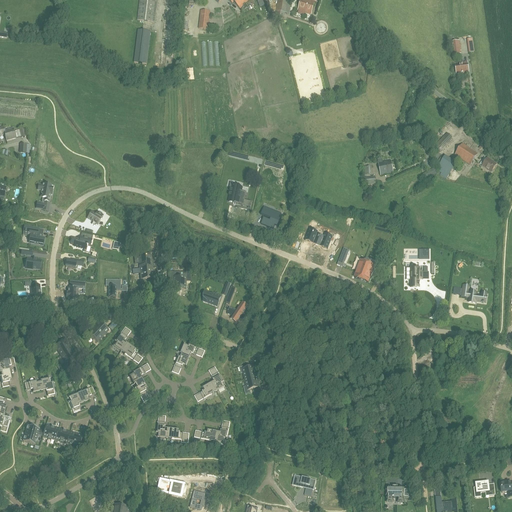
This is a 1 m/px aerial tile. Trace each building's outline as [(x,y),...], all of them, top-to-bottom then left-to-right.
[(156,0),(139,0),(137,20),(154,22),(156,0)] [(232,4),(234,2),(240,9),(249,0),(228,0),(229,0),(232,4)] [(277,0),(276,12),(275,16),(284,18),(285,13),(287,13),(289,14),(290,7),(291,3),(289,2),(279,0),(277,0)] [(307,0),(301,0),(298,11),(299,11),(298,14),(304,16),(305,13),(311,15),(315,2),(307,0)] [(201,11),(199,29),(208,30),(210,12),(201,11)] [(146,64),(151,32),(138,30),(134,63),(146,64)] [(460,54),(458,41),(451,42),(452,55),(460,54)] [(468,72),(467,62),(462,63),(462,65),(455,66),(456,70),(455,70),(455,72),(456,72),(456,74),(468,72)] [(24,129),(14,131),(13,129),(5,131),(4,127),(0,128),(0,135),(5,135),(6,141),(16,139),(21,137),(21,138),(26,137),(24,129)] [(452,138),(447,133),(434,146),(439,151),(452,138)] [(20,144),(20,153),(26,153),(29,154),(30,145),(27,145),(20,144)] [(453,158),(458,161),(460,158),(470,165),(478,154),(462,144),(453,158)] [(504,160),(509,162),(511,158),(506,157),(500,154),(499,157),(504,160)] [(452,169),(454,165),(456,163),(445,156),(438,166),(439,167),(437,171),(441,173),(440,175),(446,179),(452,169)] [(487,158),(482,166),(491,173),(497,164),(487,158)] [(378,163),(381,176),(393,174),(391,161),(383,162),(378,163)] [(185,181),(184,187),(189,188),(189,187),(194,188),(195,183),(196,184),(197,179),(196,179),(197,174),(202,175),(203,170),(191,168),(190,173),(189,173),(188,174),(190,174),(188,182),(185,181)] [(425,180),(428,179),(438,173),(435,168),(423,175),(425,180)] [(364,178),(365,182),(365,185),(376,184),(375,177),(364,178)] [(40,203),(39,209),(43,210),(42,211),(48,212),(49,208),(43,207),(44,204),(45,204),(45,203),(45,201),(49,202),(50,197),(49,197),(49,196),(50,196),(50,195),(52,195),(53,189),(49,189),(50,185),(45,184),(45,185),(43,184),(42,186),(42,191),(41,193),(43,193),(41,203),(40,203)] [(230,196),(228,202),(233,203),(233,204),(234,203),(236,203),(235,205),(236,205),(236,202),(244,204),(244,200),(246,193),(241,192),(242,188),(237,187),(237,188),(234,188),(234,187),(233,187),(232,187),(231,188),(231,190),(230,190),(230,192),(231,192),(230,194),(229,194),(230,194),(229,196),(230,196)] [(264,207),(261,215),(270,219),(270,221),(269,220),(267,226),(261,224),(273,229),(275,225),(277,226),(280,219),(279,219),(281,214),(281,213),(281,214),(270,209),(268,213),(266,212),(263,211),(264,207)] [(97,224),(101,218),(103,215),(97,211),(95,215),(91,212),(87,218),(92,222),(91,224),(94,226),(95,223),(97,224)] [(30,233),(29,237),(28,242),(29,242),(29,243),(43,246),(44,238),(43,238),(39,237),(40,235),(38,234),(39,229),(24,226),(24,231),(28,231),(28,233),(30,233)] [(310,229),(305,241),(306,241),(310,242),(310,241),(323,246),(323,247),(327,249),(327,250),(333,236),(332,236),(332,237),(329,235),(329,236),(325,234),(324,236),(324,235),(324,236),(323,240),(316,237),(317,234),(317,232),(311,230),(310,229)] [(70,242),(69,244),(73,245),(73,247),(83,249),(84,250),(85,245),(89,246),(91,239),(91,240),(91,239),(92,236),(85,234),(84,237),(79,236),(79,239),(71,238),(70,242)] [(345,263),(348,254),(342,252),(339,260),(345,263)] [(141,280),(142,280),(144,280),(154,279),(151,256),(151,257),(150,253),(144,254),(144,257),(139,258),(141,280)] [(354,277),(354,278),(357,279),(363,281),(368,283),(374,267),(376,268),(379,262),(366,258),(364,262),(362,261),(361,260),(354,277)] [(32,270),(33,269),(39,270),(41,261),(36,260),(36,259),(33,259),(33,260),(28,259),(27,269),(32,270)] [(75,261),(71,260),(66,259),(65,266),(66,266),(75,268),(76,265),(83,266),(84,261),(75,259),(75,261)] [(412,268),(411,268),(410,268),(410,269),(410,272),(406,272),(406,273),(406,280),(410,280),(410,287),(419,287),(419,285),(419,283),(419,280),(422,280),(422,272),(419,272),(419,265),(418,265),(418,268),(416,268),(415,268),(412,268)] [(168,273),(168,279),(173,279),(173,284),(173,290),(178,291),(180,291),(186,291),(186,283),(186,282),(186,277),(191,278),(191,269),(185,269),(185,273),(168,273)] [(108,286),(108,298),(116,298),(116,292),(116,290),(118,290),(120,290),(120,289),(121,280),(111,280),(111,286),(108,286)] [(36,281),(29,282),(30,287),(31,287),(31,301),(40,300),(40,286),(36,286),(36,281)] [(67,293),(67,298),(68,298),(68,302),(77,302),(78,294),(78,289),(84,289),(85,283),(70,282),(69,289),(68,289),(68,293),(67,293)] [(463,289),(460,289),(459,296),(462,296),(462,297),(467,298),(467,297),(469,297),(468,302),(475,303),(476,302),(482,303),(481,303),(482,303),(483,303),(483,304),(483,303),(485,303),(487,295),(486,295),(482,294),(481,296),(477,295),(477,293),(476,293),(476,292),(474,291),(471,291),(470,292),(470,293),(468,293),(469,286),(463,285),(463,289)] [(231,287),(225,304),(230,305),(235,288),(231,287)] [(215,304),(218,305),(221,296),(212,293),(212,295),(209,294),(209,293),(204,291),(203,298),(208,300),(207,302),(214,304),(215,304)] [(423,299),(422,310),(432,311),(433,300),(423,299)] [(237,324),(240,319),(243,320),(245,315),(243,314),(248,307),(248,306),(242,302),(237,310),(236,312),(229,309),(228,310),(228,311),(227,314),(228,314),(230,315),(233,316),(231,319),(236,323),(237,324)] [(99,322),(88,334),(97,343),(109,331),(99,322)] [(124,342),(127,337),(121,333),(121,334),(116,342),(115,341),(115,342),(117,343),(114,347),(121,352),(119,354),(127,343),(124,342)] [(75,361),(77,359),(78,359),(66,340),(55,346),(67,365),(75,361)] [(127,343),(119,354),(119,355),(121,352),(125,354),(124,355),(125,355),(133,360),(133,361),(138,364),(137,365),(138,365),(143,358),(142,358),(142,359),(137,356),(137,355),(133,352),(135,349),(127,344),(127,343)] [(178,351),(178,352),(191,357),(190,357),(191,354),(196,356),(196,355),(202,357),(201,358),(202,359),(202,358),(205,351),(204,350),(204,352),(199,349),(189,345),(190,345),(189,345),(188,347),(184,345),(181,353),(178,351)] [(191,357),(178,352),(182,354),(181,358),(178,357),(179,357),(175,366),(175,367),(173,372),(172,372),(171,372),(179,375),(180,375),(179,374),(181,369),(181,370),(183,365),(186,366),(190,357),(191,357)] [(0,372),(10,370),(9,367),(14,366),(15,366),(15,365),(13,358),(13,359),(2,361),(2,363),(0,363),(0,372)] [(247,391),(259,388),(260,388),(254,366),(242,369),(247,391)] [(141,376),(145,374),(142,368),(141,368),(142,368),(133,373),(133,372),(132,373),(134,375),(129,377),(133,384),(131,386),(143,379),(142,379),(141,376)] [(10,370),(0,372),(1,372),(2,376),(0,377),(1,377),(3,387),(2,388),(10,386),(9,380),(11,380),(12,380),(10,370)] [(218,373),(212,377),(214,381),(212,383),(212,382),(211,382),(218,394),(217,392),(224,388),(221,384),(224,382),(223,382),(218,374),(218,373)] [(43,391),(40,378),(41,383),(37,384),(36,381),(36,382),(26,384),(25,384),(25,383),(25,384),(27,391),(32,390),(33,393),(43,391)] [(40,378),(43,391),(46,390),(47,395),(47,396),(48,396),(55,394),(54,394),(52,384),(52,383),(50,384),(49,379),(50,379),(41,381),(40,378)] [(143,379),(131,386),(135,384),(137,387),(135,389),(136,389),(141,397),(140,397),(141,398),(147,394),(144,390),(147,388),(142,379),(143,379)] [(218,394),(211,382),(211,383),(203,388),(204,391),(200,393),(203,400),(204,399),(212,394),(213,395),(213,394),(216,392),(218,395),(218,394)] [(463,396),(462,397),(462,400),(463,401),(462,401),(462,402),(474,399),(475,401),(473,401),(473,402),(474,408),(477,408),(478,412),(475,413),(476,415),(475,415),(476,418),(477,419),(483,417),(484,418),(483,410),(485,410),(485,411),(486,411),(489,410),(491,410),(495,409),(493,404),(495,403),(499,402),(498,399),(499,399),(499,398),(491,400),(487,401),(487,399),(490,399),(490,398),(489,396),(489,395),(488,393),(488,392),(487,389),(487,387),(486,385),(486,382),(484,383),(479,384),(479,383),(478,384),(481,394),(479,394),(477,390),(476,390),(477,390),(469,392),(466,393),(463,394),(463,396)] [(76,392),(81,404),(91,400),(90,400),(89,397),(94,395),(95,395),(92,388),(91,387),(91,388),(92,388),(82,393),(82,392),(81,392),(81,393),(77,394),(76,392)] [(71,402),(69,403),(70,403),(74,413),(73,413),(73,414),(73,413),(80,411),(81,410),(80,410),(78,405),(81,404),(76,392),(77,394),(68,398),(69,398),(70,398),(71,402)] [(4,416),(0,414),(0,426),(4,428),(3,432),(6,433),(9,421),(10,420),(9,420),(9,421),(3,419),(3,416),(4,416)] [(167,442),(168,428),(168,429),(165,428),(165,423),(158,422),(158,423),(158,433),(157,433),(159,433),(159,438),(165,439),(167,439),(167,442)] [(43,437),(42,437),(79,448),(83,436),(69,433),(67,432),(52,428),(46,426),(44,431),(28,426),(24,439),(23,442),(35,445),(36,442),(37,439),(38,435),(43,437)] [(229,429),(222,427),(221,433),(218,432),(215,445),(216,442),(224,444),(225,439),(227,439),(226,439),(228,429),(229,429)] [(188,445),(188,444),(189,434),(189,433),(188,433),(188,434),(188,439),(182,439),(183,433),(178,433),(178,429),(168,429),(168,428),(167,442),(167,439),(174,439),(182,440),(182,441),(185,441),(185,443),(188,444),(187,445),(188,445)] [(207,433),(202,432),(201,437),(196,436),(197,431),(196,431),(195,438),(195,439),(195,438),(201,439),(201,440),(201,439),(211,441),(211,442),(211,441),(215,442),(215,445),(218,432),(217,431),(217,432),(208,430),(207,433)] [(299,477),(297,486),(306,488),(306,490),(313,491),(313,490),(314,491),(316,481),(315,481),(315,482),(310,481),(310,480),(306,479),(305,479),(299,477)] [(335,496),(334,504),(338,505),(338,504),(338,498),(343,498),(343,495),(345,495),(345,491),(346,491),(346,490),(345,490),(345,488),(346,488),(345,488),(345,482),(343,482),(343,481),(337,480),(337,486),(336,496),(335,496)] [(159,481),(161,482),(163,482),(161,487),(161,491),(160,492),(167,493),(167,492),(168,489),(172,490),(173,490),(172,492),(172,493),(172,495),(181,496),(181,495),(185,496),(187,487),(186,487),(183,486),(183,485),(174,484),(161,481),(159,481)] [(494,490),(495,490),(494,489),(489,490),(488,482),(476,484),(476,488),(474,488),(474,493),(475,495),(480,495),(480,493),(488,492),(489,496),(495,495),(494,495),(494,490),(494,489),(494,490)] [(501,493),(508,492),(509,497),(511,497),(511,485),(511,486),(511,483),(504,484),(504,483),(501,483),(501,484),(500,484),(501,484),(502,492),(501,492),(501,493)] [(393,502),(393,499),(397,499),(397,502),(404,502),(404,499),(410,499),(410,495),(410,489),(404,489),(404,488),(398,488),(398,486),(392,486),(392,488),(386,488),(386,496),(387,496),(387,502),(393,502)] [(206,494),(194,491),(192,500),(190,507),(195,508),(195,509),(202,511),(203,507),(205,507),(208,497),(205,497),(206,494)] [(442,502),(441,497),(435,497),(436,511),(442,511),(442,510),(452,509),(452,511),(454,511),(457,511),(456,499),(451,499),(451,502),(452,502),(442,503),(442,502)]
